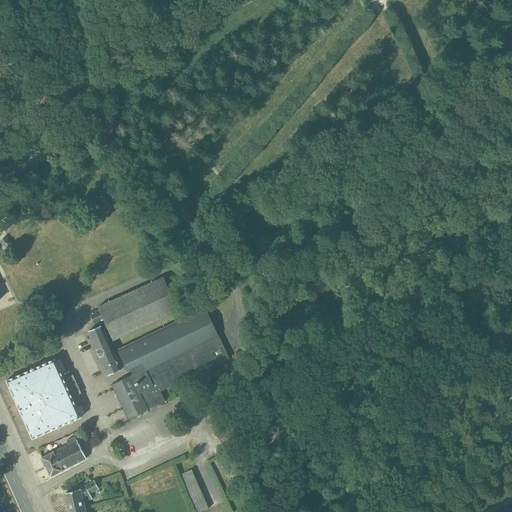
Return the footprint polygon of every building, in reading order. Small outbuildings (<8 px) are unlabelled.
[(13,246),(5,236),(0,240),(0,242),(8,251),(13,246)] [(115,340),(179,311),(164,278),(100,306),(101,308),(92,312),(97,324),(103,321),(106,328),(109,327),(115,340)] [(233,368),(229,360),(205,308),(117,349),(123,360),(127,369),(129,368),(132,374),(112,384),(128,418),(163,401),(159,391),(201,371),(205,381),(233,368)] [(120,369),(116,360),(101,326),(89,331),(108,375),(120,369)] [(54,359),(50,360),(6,380),(32,438),(80,417),(71,397),(80,393),(72,374),(63,379),(54,359)] [(53,451),(41,457),(45,467),(50,476),(62,470),(61,469),(84,458),(80,450),(74,436),(66,440),(67,444),(53,451)] [(65,493),(69,511),(74,511),(83,510),(82,508),(84,507),(83,502),(92,500),(89,494),(99,489),(94,480),(85,485),(86,488),(65,493)]
